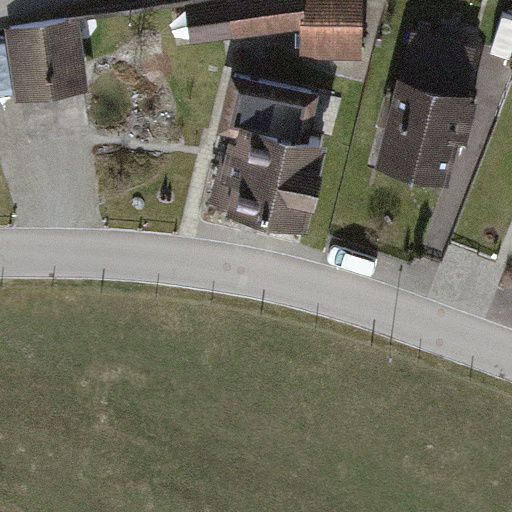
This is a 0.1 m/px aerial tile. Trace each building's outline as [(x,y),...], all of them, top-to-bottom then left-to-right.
[(192,0),(189,0),(194,42),(234,38),(230,0),(192,0)] [(301,56),(364,54),(362,0),(230,0),(234,38),(301,35),(301,56)] [(14,96),(85,87),(77,21),(5,30),(14,96)] [(381,163),(446,180),(480,47),(414,31),(381,163)] [(306,233),(324,135),(314,133),(323,87),(236,70),(224,132),(235,134),(219,217),(306,233)]
